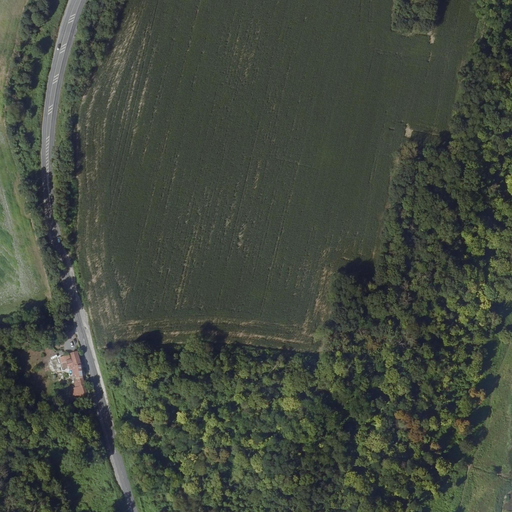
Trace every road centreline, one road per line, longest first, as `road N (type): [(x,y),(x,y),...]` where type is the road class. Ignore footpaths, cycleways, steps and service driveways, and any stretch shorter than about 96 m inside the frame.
road 1 (tertiary): [(73,0),(44,141),(64,268)]
road 2 (tertiary): [(64,268),(53,125),(84,0)]
road 3 (tertiary): [(64,268),(133,511)]
road 4 (track): [(511,310),(454,511)]
